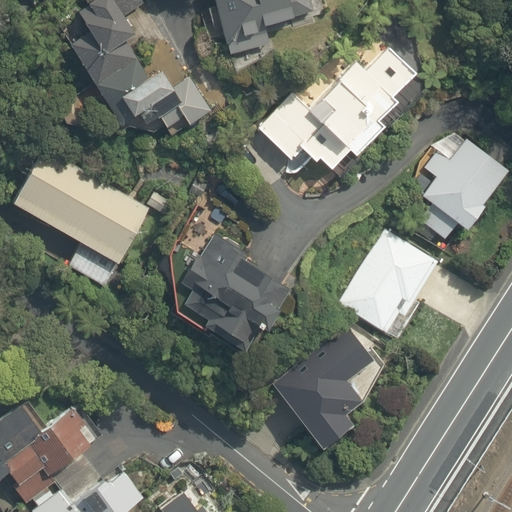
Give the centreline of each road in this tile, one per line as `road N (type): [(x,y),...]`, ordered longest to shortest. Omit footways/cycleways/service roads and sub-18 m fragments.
road 1 (residential): [(306,511),(0,285)]
road 2 (secondary): [(404,511),(511,344)]
